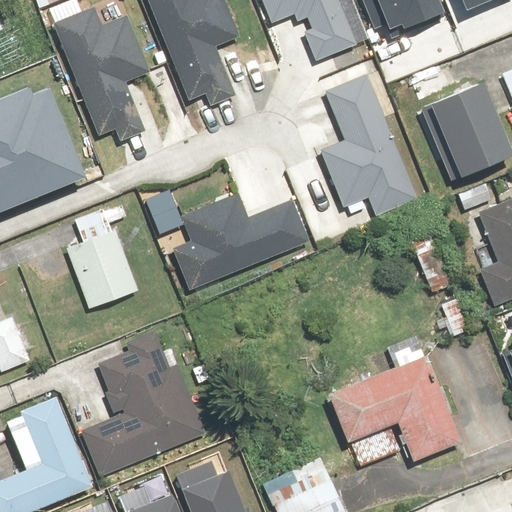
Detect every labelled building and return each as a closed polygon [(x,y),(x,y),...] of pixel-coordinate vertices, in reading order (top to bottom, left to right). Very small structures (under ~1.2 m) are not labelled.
[(242,18),(234,0),(152,0),(203,111),(242,94),(213,30),(242,18)] [(257,0),(265,22),(299,10),(315,58),(352,47),(336,0),(257,0)] [(436,0),(383,0),(396,30),(407,25),(410,33),(444,19),(436,0)] [(501,0),(464,0),(470,13),(501,0)] [(149,55),(128,8),(97,21),(91,9),(55,25),(111,151),(150,133),(120,68),(149,55)] [(462,87),(452,61),(411,78),(422,104),(462,87)] [(338,189),(357,182),(368,211),(411,194),(365,74),(322,90),(338,133),(319,141),(338,189)] [(432,102),(465,181),(511,161),(511,139),(487,80),(432,102)] [(0,207),(85,173),(48,85),(33,92),(29,83),(0,95),(0,207)] [(505,195),(496,177),(457,196),(466,214),(505,195)] [(177,242),(158,250),(176,290),(300,236),(284,200),(255,213),(245,190),(169,223),(177,242)] [(511,294),(511,215),(483,229),(495,268),(483,273),(492,304),(511,294)] [(67,243),(91,310),(148,290),(124,223),(67,243)] [(447,248),(436,224),(405,238),(416,262),(447,248)] [(467,290),(440,300),(451,332),(479,322),(467,290)] [(12,319),(0,323),(0,365),(4,375),(32,363),(12,319)] [(104,476),(203,434),(162,337),(94,365),(117,420),(86,432),(104,476)] [(438,352),(335,396),(349,448),(405,424),(416,465),(463,444),(438,352)] [(96,484),(66,390),(28,408),(44,459),(0,480),(0,511),(38,511),(73,495),(96,484)] [(356,511),(332,457),(268,486),(280,511),(356,511)] [(181,476),(194,511),(250,511),(248,507),(243,508),(229,472),(217,476),(212,464),(181,476)] [(125,511),(181,511),(175,494),(125,511)]
